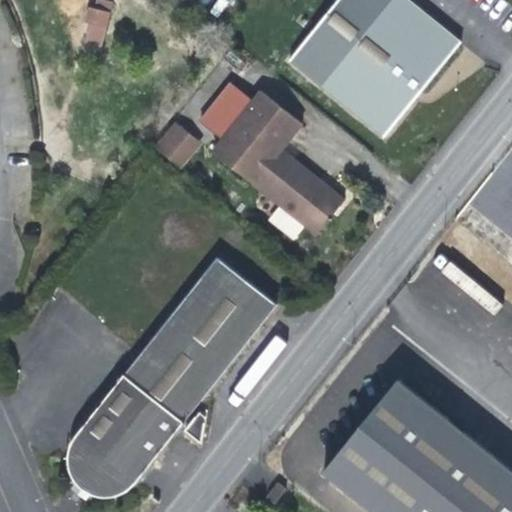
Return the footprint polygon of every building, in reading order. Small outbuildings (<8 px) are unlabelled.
[(100,52),(111,0),(90,0),(79,48),(100,52)] [(410,0),(338,0),(290,62),(386,137),(425,87),(462,40),(410,0)] [(223,141),(254,104),(231,86),(200,122),(223,141)] [(213,154),(279,208),(283,203),(307,223),(302,228),(314,238),(344,201),(309,173),(286,154),(305,130),(262,94),(254,104),(223,141),(213,154)] [(199,145),(179,128),(159,150),(179,167),(199,145)] [(283,203),(279,208),(268,221),(292,241),(302,228),(307,223),(283,203)] [(167,443),(281,299),(218,250),(74,431),(79,435),(74,443),(71,448),(71,455),(71,464),(75,472),(81,480),(89,485),(98,488),(108,488),(116,486),(124,481),(129,476),(136,482),(167,443)] [(511,511),(511,470),(395,378),(357,427),(321,474),(370,511),(511,511)] [(214,421),(201,411),(186,430),(199,440),(214,421)]
